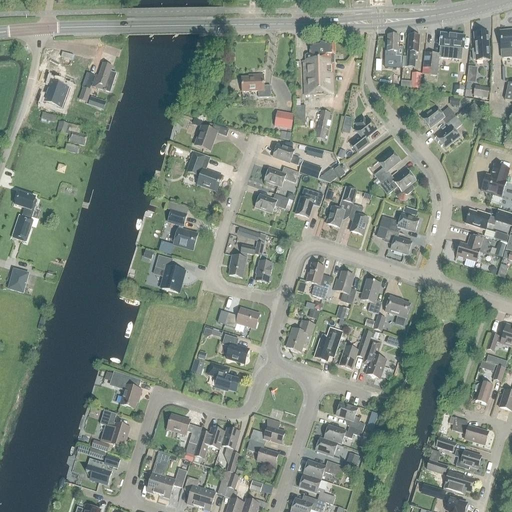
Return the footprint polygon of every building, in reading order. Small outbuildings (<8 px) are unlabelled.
[(474,33),(475,50),(472,50),(473,60),(476,60),(476,62),(489,61),(487,32),(474,33)] [(511,33),(500,35),(501,50),(511,49),(511,33)] [(425,53),(423,75),(424,75),(435,76),(437,76),(439,58),(461,61),(462,49),(463,49),(464,37),(441,34),(440,47),(439,55),(425,53)] [(385,67),(401,68),(402,57),(393,57),(394,52),(398,52),(398,36),(388,35),(387,56),(385,56),(385,67)] [(409,36),(408,43),(407,44),(406,68),(414,68),(416,53),(418,53),(419,44),(418,44),(419,36),(409,36)] [(317,43),(310,43),(310,54),(305,54),(305,61),(303,62),(304,95),(319,95),(317,43)] [(319,95),(334,95),(333,62),(331,62),(331,54),(335,54),(334,43),(317,43),(319,95)] [(99,77),(97,76),(92,88),(109,95),(117,76),(111,74),(113,69),(104,65),(99,77)] [(411,82),(410,82),(400,81),(400,88),(419,89),(421,74),(412,73),(411,82)] [(242,93),(258,92),(258,98),(270,97),(270,86),(263,87),(263,75),(254,76),(254,78),(241,79),(242,93)] [(67,88),(51,82),(43,104),(59,109),(67,88)] [(454,95),(465,96),(466,85),(455,84),(454,95)] [(473,96),(487,99),(489,89),(475,87),(473,96)] [(79,101),(86,104),(91,92),(83,89),(79,101)] [(105,103),(98,100),(95,108),(102,111),(105,103)] [(294,106),(294,127),(305,127),(305,106),(294,106)] [(449,109),(441,115),(435,108),(422,119),(430,129),(441,120),(445,125),(455,117),(449,109)] [(320,111),(314,138),(324,140),(330,113),(320,111)] [(42,114),(41,120),(54,124),(55,119),(42,114)] [(276,114),(274,127),(291,130),(293,117),(276,114)] [(445,125),(449,129),(437,139),(445,149),(459,138),(454,132),(462,126),(455,117),(445,125)] [(355,131),(359,138),(350,145),(357,154),(368,145),(364,140),(376,131),(368,120),(366,122),(363,118),(355,125),(358,129),(355,131)] [(57,132),(66,135),(66,134),(71,135),(69,142),(84,147),(87,136),(79,134),(80,127),(60,121),(57,132)] [(226,137),(228,131),(213,125),(211,131),(201,127),(194,146),(209,152),(210,151),(209,151),(215,134),(226,137)] [(281,138),(292,140),(293,133),(283,131),(281,138)] [(64,151),(77,154),(79,148),(66,145),(64,151)] [(273,158),(297,167),(299,160),(292,157),(294,152),(277,146),(273,158)] [(308,149),(306,154),(322,158),(323,152),(308,149)] [(192,158),(187,172),(198,176),(200,177),(197,185),(216,192),(221,177),(206,171),(204,171),(208,158),(210,159),(191,152),(194,153),(192,158)] [(377,163),(382,169),(373,176),(376,180),(380,185),(390,177),(386,172),(399,162),(391,152),(377,163)] [(303,164),(299,174),(318,180),(321,170),(303,164)] [(486,175),(481,192),(493,196),(491,202),(498,204),(500,198),(501,198),(506,182),(505,181),(508,170),(494,165),(490,177),(486,175)] [(334,171),(340,179),(345,175),(339,167),(334,171)] [(283,168),(281,174),(269,170),(264,182),(281,188),(284,180),(295,184),(299,174),(283,168)] [(411,185),(415,182),(407,171),(394,182),(390,177),(380,185),(379,186),(387,196),(398,188),(401,193),(402,192),(405,195),(407,196),(413,191),(413,188),(411,185)] [(356,192),(348,189),(344,202),(352,205),(356,192)] [(301,198),(295,215),(308,219),(312,205),(319,207),(323,196),(311,192),(303,190),(301,198)] [(35,198),(19,193),(18,195),(17,194),(15,200),(16,200),(15,206),(25,209),(23,217),(19,216),(12,239),(27,244),(34,221),(31,220),(37,201),(35,200),(35,198)] [(259,196),(255,208),(272,214),(274,207),(285,210),(288,200),(274,195),(272,201),(259,196)] [(354,220),(350,232),(362,236),(367,220),(360,217),(363,209),(352,205),(348,218),(354,220)] [(326,225),(339,229),(344,212),(331,208),(326,225)] [(171,211),(167,223),(183,228),(186,215),(171,211)] [(469,211),(465,225),(485,231),(485,230),(487,224),(494,226),(495,222),(494,221),(495,219),(489,217),(490,216),(482,213),(482,215),(469,211)] [(495,219),(494,221),(495,222),(511,227),(511,226),(511,215),(498,211),(495,219)] [(387,230),(398,234),(400,229),(414,233),(418,221),(401,216),(399,223),(391,220),(390,223),(381,220),(379,227),(387,230)] [(387,230),(380,228),(377,237),(384,240),(384,241),(393,243),(390,251),(407,256),(411,243),(396,239),(398,234),(387,230)] [(174,244),(173,246),(193,251),(197,236),(177,230),(175,237),(174,237),(172,238),(171,241),(172,243),(174,244)] [(496,234),(494,239),(507,243),(509,237),(496,233),(496,234)] [(257,243),(258,237),(249,234),(247,241),(257,244),(257,243)] [(254,255),(260,257),(255,282),(268,285),(269,282),(270,283),(271,278),(270,278),(272,265),(265,264),(267,256),(262,255),(266,236),(260,235),(259,244),(257,243),(257,244),(254,255)] [(460,244),(456,259),(464,261),(465,259),(468,260),(466,267),(474,270),(476,263),(480,250),(479,250),(482,240),(470,237),(467,246),(460,244)] [(500,244),(496,256),(501,258),(505,246),(500,244)] [(253,256),(254,249),(242,247),(240,253),(241,253),(240,258),(231,257),(230,263),(231,264),(228,276),(242,279),(246,260),(247,255),(253,256)] [(162,255),(171,257),(173,251),(164,249),(162,255)] [(152,254),(144,252),(142,260),(150,262),(152,254)] [(505,252),(503,259),(508,260),(511,261),(511,254),(510,254),(505,252)] [(183,281),(185,272),(170,268),(172,260),(158,256),(155,268),(166,272),(162,290),(177,294),(181,280),(183,281)] [(502,264),(498,276),(506,278),(509,266),(502,264)] [(324,269),(311,265),(306,283),(314,285),(311,296),(323,299),(327,286),(320,284),(324,269)] [(30,275),(17,272),(15,279),(14,279),(13,282),(11,282),(9,291),(24,295),(30,275)] [(341,302),(352,305),(355,292),(350,290),(354,277),(341,273),(338,285),(335,284),(333,291),(343,294),(341,302)] [(57,277),(47,274),(45,279),(55,282),(57,277)] [(367,312),(378,315),(381,304),(376,302),(381,285),(366,281),(360,301),(370,304),(367,312)] [(385,313),(406,320),(410,305),(398,301),(398,300),(389,298),(385,313)] [(236,324),(255,330),(259,315),(240,309),(238,317),(228,314),(224,326),(235,329),(236,324)] [(343,309),(340,318),(345,320),(348,310),(343,309)] [(373,330),(381,333),(385,319),(377,317),(373,330)] [(206,334),(221,337),(222,332),(215,331),(217,322),(209,320),(206,334)] [(374,322),(366,320),(364,326),(372,328),(374,322)] [(306,351),(311,337),(315,326),(303,322),(300,332),(292,330),(286,349),(300,353),(302,349),(306,351)] [(500,344),(511,348),(511,347),(511,327),(506,325),(502,339),(498,338),(498,337),(491,335),(486,350),(493,352),(496,343),(500,344)] [(320,341),(314,358),(327,363),(329,357),(334,359),(338,347),(342,333),(335,331),(332,330),(330,339),(328,343),(320,341)] [(365,332),(361,342),(358,352),(345,348),(339,367),(352,371),(357,357),(363,359),(372,334),(365,332)] [(226,359),(244,365),(248,351),(236,347),(238,340),(225,336),(222,345),(229,348),(226,359)] [(365,375),(380,380),(386,361),(376,358),(381,343),(370,340),(363,361),(369,364),(365,375)] [(206,353),(199,351),(197,358),(204,360),(206,353)] [(194,361),(193,367),(202,370),(204,364),(194,361)] [(223,389),(235,393),(239,380),(222,375),(224,368),(211,364),(207,376),(218,379),(215,388),(222,391),(223,389)] [(493,381),(501,383),(505,369),(497,367),(493,381)] [(110,382),(110,383),(112,387),(124,391),(120,406),(134,410),(138,398),(139,398),(141,391),(138,390),(141,381),(120,374),(114,372),(113,375),(110,382)] [(478,393),(475,402),(486,405),(492,387),(481,383),(480,385),(479,385),(476,386),(475,391),(476,393),(478,393)] [(499,409),(511,413),(511,410),(511,390),(511,394),(504,391),(499,409)] [(349,428),(362,432),(365,426),(359,424),(360,420),(354,418),(357,410),(340,404),(336,417),(349,421),(347,427),(349,428)] [(99,442),(101,443),(109,446),(110,445),(122,449),(127,435),(127,436),(130,429),(113,424),(116,415),(104,411),(99,425),(104,426),(99,442)] [(188,443),(196,446),(201,429),(189,426),(190,422),(171,416),(166,430),(185,436),(187,433),(191,434),(188,443)] [(449,424),(453,426),(451,432),(466,436),(464,440),(484,446),(488,433),(468,428),(467,430),(465,429),(467,423),(451,418),(449,424)] [(253,431),(250,441),(264,445),(265,441),(280,446),(285,433),(277,431),(279,425),(269,422),(265,435),(253,431)] [(347,433),(328,427),(324,439),(341,445),(344,437),(351,440),(353,435),(360,438),(362,432),(349,428),(347,433)] [(207,447),(219,450),(224,433),(211,429),(209,436),(201,433),(195,455),(194,457),(203,460),(207,447)] [(222,447),(234,451),(239,434),(227,430),(222,447)] [(436,448),(453,453),(456,445),(438,439),(436,448)] [(315,452),(333,458),(337,445),(320,440),(315,452)] [(264,445),(250,441),(247,451),(259,455),(257,462),(273,467),(277,455),(262,450),(264,445)] [(99,450),(107,453),(109,446),(101,443),(99,450)] [(89,457),(104,462),(106,454),(91,449),(89,457)] [(468,471),(469,468),(477,470),(481,458),(464,452),(456,450),(454,457),(458,458),(455,467),(468,471)] [(192,463),(194,457),(195,455),(183,452),(181,459),(192,463)] [(152,474),(146,493),(153,495),(153,494),(158,496),(164,477),(170,457),(158,453),(156,463),(152,474)] [(232,454),(226,473),(233,475),(239,456),(232,454)] [(89,480),(107,486),(111,474),(112,468),(117,469),(120,461),(106,457),(104,465),(89,460),(85,473),(91,475),(89,480)] [(349,457),(345,467),(355,471),(358,460),(349,457)] [(303,474),(321,480),(323,473),(331,476),(333,471),(343,475),(345,468),(327,462),(325,468),(308,462),(303,474)] [(429,462),(426,470),(445,476),(447,467),(429,462)] [(164,477),(158,496),(163,497),(162,498),(169,500),(173,487),(182,489),(187,473),(178,470),(175,481),(164,477)] [(446,480),(443,489),(452,492),(464,496),(465,492),(470,493),(474,481),(455,475),(454,476),(450,475),(448,474),(446,480)] [(224,498),(230,500),(226,511),(239,511),(243,504),(235,501),(237,493),(233,492),(234,491),(235,491),(239,477),(231,475),(229,482),(224,497),(224,498)] [(299,489),(316,494),(320,482),(303,476),(299,489)] [(193,506),(198,508),(204,490),(197,488),(199,482),(188,478),(184,490),(189,497),(186,505),(193,507),(193,506)] [(217,495),(224,497),(229,482),(222,480),(217,495)] [(249,490),(260,493),(262,485),(252,482),(249,490)] [(432,488),(430,495),(443,499),(445,492),(432,488)] [(198,508),(202,509),(202,510),(207,511),(208,511),(215,494),(204,490),(198,508)] [(317,501),(332,506),(335,498),(320,493),(317,501)] [(295,500),(290,511),(310,511),(313,511),(322,511),(325,504),(310,499),(308,504),(301,502),(295,500)] [(447,511),(464,511),(467,504),(450,499),(446,511),(447,511)] [(241,511),(255,511),(257,508),(266,511),(268,505),(253,500),(252,503),(245,500),(241,511)]
